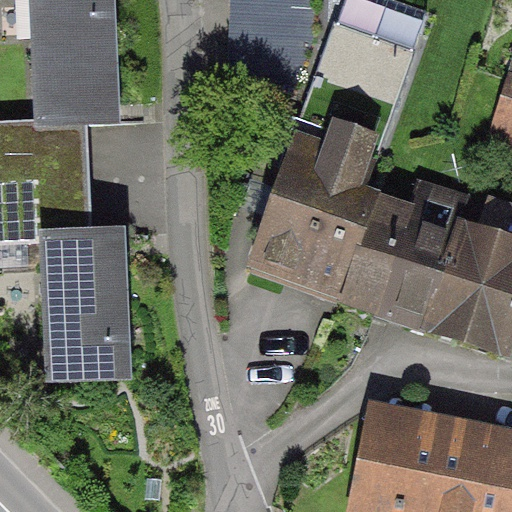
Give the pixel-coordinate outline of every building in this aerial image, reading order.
[(99,0),(30,0),(36,126),(0,127),(0,246),(47,245),(53,383),(112,381),(106,242),(89,243),(84,130),(105,129),(99,0)] [(315,95),(318,0),(240,0),(237,92),(315,95)] [(350,0),(343,25),(421,46),(433,0),(350,0)] [(511,55),(482,145),(511,154),(511,55)] [(365,196),(375,167),(300,141),(258,263),(505,347),(511,327),(511,215),(493,209),(484,236),(365,196)] [(511,511),(511,452),(382,427),(366,507),(390,511),(511,511)]
